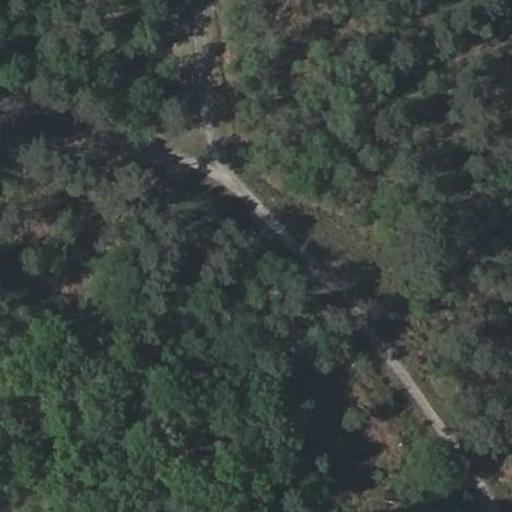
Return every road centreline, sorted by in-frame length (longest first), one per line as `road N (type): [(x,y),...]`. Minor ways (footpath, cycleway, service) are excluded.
road 1 (track): [(0,97),(222,160),(348,295),(500,511)]
road 2 (track): [(204,0),(222,160)]
